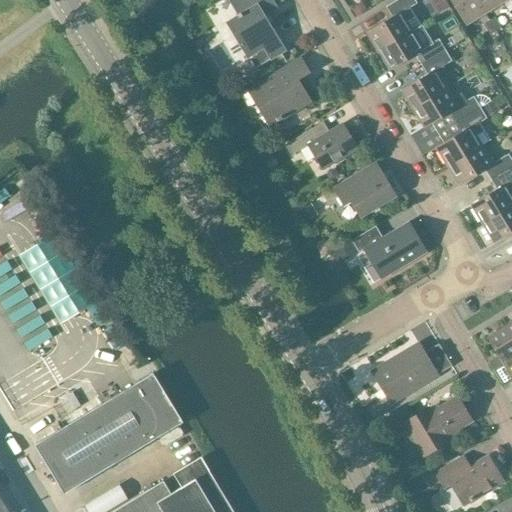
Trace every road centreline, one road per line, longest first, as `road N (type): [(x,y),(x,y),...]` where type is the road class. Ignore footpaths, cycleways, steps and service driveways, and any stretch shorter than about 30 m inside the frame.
road 1 (tertiary): [(303,365),(64,0)]
road 2 (residential): [(466,274),(305,0)]
road 3 (tertiary): [(378,511),(303,365)]
road 4 (residential): [(511,435),(431,294)]
road 5 (residential): [(303,365),(431,294)]
